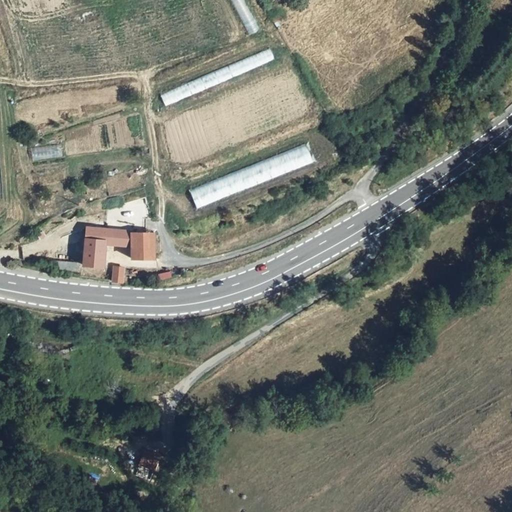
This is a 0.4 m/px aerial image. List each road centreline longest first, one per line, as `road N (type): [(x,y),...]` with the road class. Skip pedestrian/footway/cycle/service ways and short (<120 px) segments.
road 1 (unclassified): [(174,511),(178,471),(169,412),(182,391),(354,273),(370,257),(368,221)]
road 2 (secondary): [(368,221),(267,276),(206,297),(134,301),(0,284)]
road 3 (track): [(0,80),(26,86),(127,73),(142,82),(160,228)]
road 4 (secondary): [(511,124),(368,221)]
